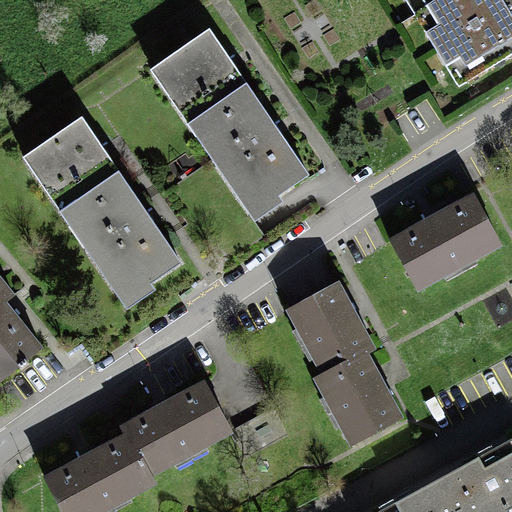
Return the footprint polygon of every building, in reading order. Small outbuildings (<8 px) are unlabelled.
[(403,0),(412,13),(434,0),(403,0)] [(511,74),(511,0),(434,0),(412,13),(466,102),(511,74)] [(201,38),(141,79),(193,155),(254,113),(201,38)] [(254,113),(193,155),(243,227),(304,185),(254,113)] [(74,124),(12,166),(69,248),(130,206),(74,124)] [(464,201),(380,251),(411,301),(495,251),(464,201)] [(130,206),(69,248),(115,315),(176,273),(130,206)] [(331,288),(276,316),(311,383),(358,357),(365,354),(331,288)] [(5,302),(0,296),(0,384),(39,355),(1,306),(5,302)] [(311,383),(299,390),(337,459),(396,426),(358,357),(311,383)] [(114,430),(119,439),(146,484),(225,442),(196,387),(114,430)] [(119,439),(36,486),(50,511),(111,511),(149,491),(146,484),(119,439)] [(511,511),(511,439),(491,451),(436,480),(409,495),(376,511),(511,511)]
